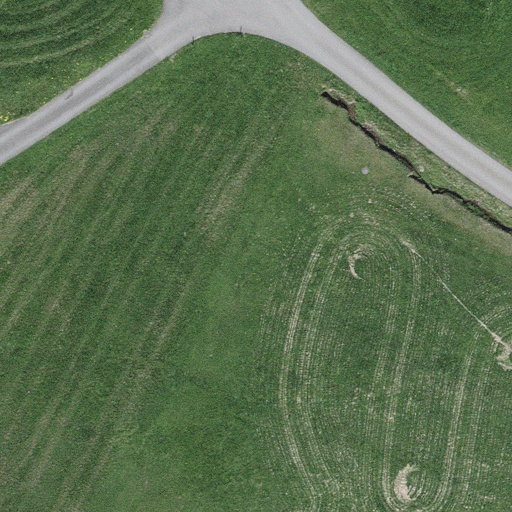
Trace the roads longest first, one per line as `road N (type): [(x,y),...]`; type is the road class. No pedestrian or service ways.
road 1 (unclassified): [(511,197),(240,4)]
road 2 (unclassified): [(0,157),(155,55),(189,28),(201,2)]
